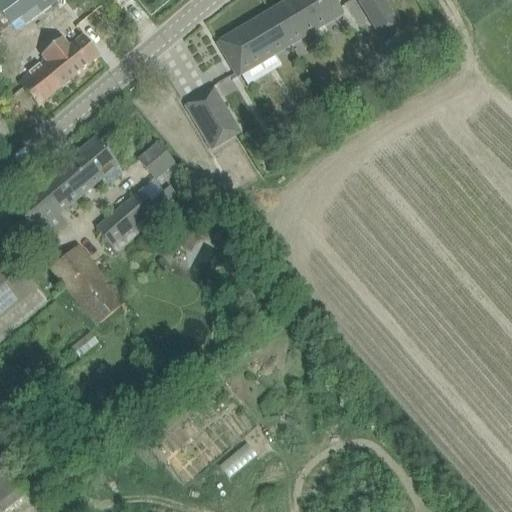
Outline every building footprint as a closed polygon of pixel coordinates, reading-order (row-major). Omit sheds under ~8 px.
[(0,0),(0,31),(9,24),(14,30),(54,0),(0,0)] [(291,0),(270,13),(290,46),(343,14),(334,0),(291,0)] [(383,0),(364,0),(359,3),(381,39),(400,28),(383,0)] [(217,44),(227,61),(238,78),(290,46),(270,13),(217,44)] [(46,61),(18,83),(38,108),(100,58),(83,37),(70,47),(62,38),(41,55),(46,61)] [(213,91),(186,107),(211,150),(239,134),(213,91)] [(13,209),(26,224),(43,245),(67,224),(59,215),(118,166),(96,139),(13,209)] [(157,144),(136,161),(153,182),(174,165),(157,144)] [(207,187),(221,203),(231,194),(217,178),(207,187)] [(170,187),(153,201),(166,222),(185,209),(170,187)] [(142,189),(97,227),(116,251),(161,214),(142,189)] [(173,245),(192,253),(200,235),(182,226),(173,245)] [(78,246),(50,269),(97,327),(125,304),(78,246)] [(0,340),(45,302),(8,257),(3,256),(0,258),(0,340)] [(0,505),(4,511),(28,492),(11,470),(0,455),(0,505)]
